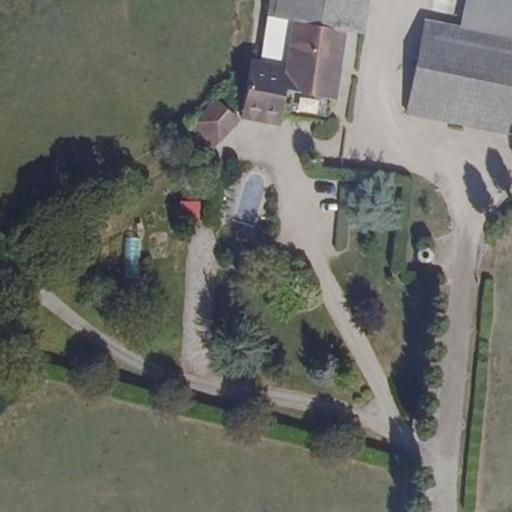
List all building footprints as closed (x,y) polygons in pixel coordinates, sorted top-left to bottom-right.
[(284,30),(273,91),(307,98),(313,62),(357,70),(371,4),(349,0),(325,0),(318,36),(284,30)] [(349,0),(371,4),(393,8),(394,0),(349,0)] [(511,2),(501,0),(479,0),(478,11),(451,8),(434,94),(511,110),(511,2)] [(214,95),(193,123),(220,144),(241,116),(214,95)] [(180,199),(179,220),(202,221),(203,200),(180,199)] [(125,237),(123,277),(138,278),(140,237),(125,237)]
